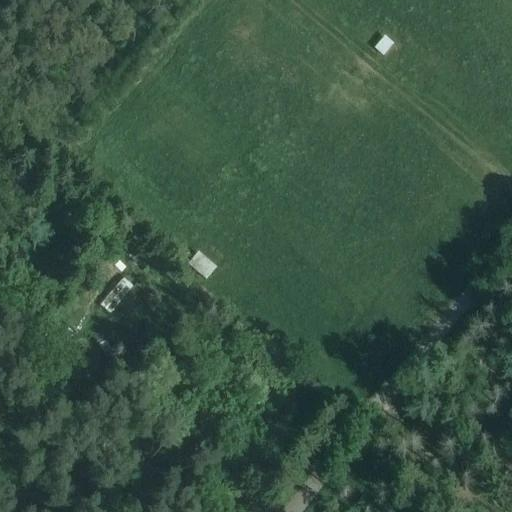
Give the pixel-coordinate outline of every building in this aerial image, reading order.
[(384,59),(395,46),(386,38),(375,50),(384,59)] [(27,241),(34,234),(38,237),(49,225),(42,220),(43,219),(32,209),(14,228),(27,241)] [(120,282),(143,256),(124,240),(101,265),(120,282)] [(164,248),(182,264),(188,257),(170,241),(164,248)] [(187,267),(205,282),(216,270),(197,254),(187,267)] [(109,316),(132,288),(123,281),(100,308),(109,316)] [(152,308),(160,299),(140,282),(132,291),(152,308)] [(295,460),(313,438),(303,431),(286,452),(295,460)]
